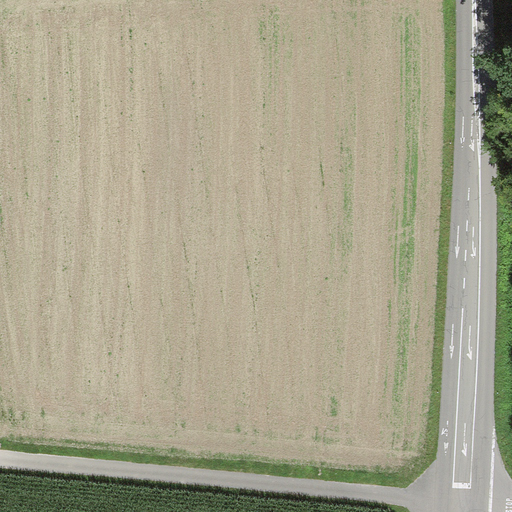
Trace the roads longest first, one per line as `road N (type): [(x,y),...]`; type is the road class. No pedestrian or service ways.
road 1 (tertiary): [(469,0),(460,511)]
road 2 (track): [(0,457),(460,497)]
